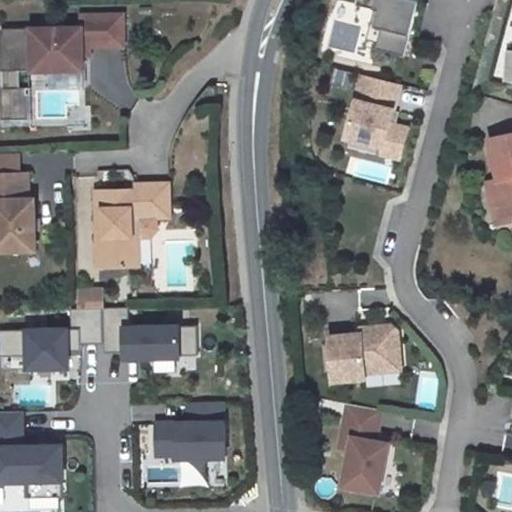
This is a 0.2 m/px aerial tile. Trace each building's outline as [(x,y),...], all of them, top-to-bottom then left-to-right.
[(395,0),(359,0),(356,13),(377,18),(373,35),(380,37),(375,58),(403,65),(417,8),(395,3),(395,0)] [(122,45),(121,15),(79,16),(79,28),(29,29),(30,72),(46,72),(80,71),(80,46),(122,45)] [(352,47),(356,24),(334,20),(330,43),(352,47)] [(30,72),(29,29),(0,29),(0,40),(2,120),(26,120),(26,90),(17,90),(17,72),(30,72)] [(346,86),(350,70),(332,66),(328,82),(346,86)] [(46,83),(81,82),(80,71),(46,72),(46,83)] [(399,92),(362,83),(346,145),(382,155),(381,162),(399,166),(407,136),(395,133),(389,132),(393,117),(399,92)] [(395,133),(398,118),(393,117),(389,132),(395,133)] [(511,135),(489,141),(499,181),(510,221),(511,220),(511,135)] [(22,154),(0,154),(0,174),(23,175),(22,154)] [(0,174),(0,251),(37,250),(36,201),(30,201),(30,175),(23,175),(0,174)] [(499,181),(486,185),(498,226),(510,221),(499,181)] [(138,190),(96,191),(97,221),(102,221),(102,236),(97,237),(98,268),(132,267),(132,243),(139,243),(138,221),(169,220),(168,184),(138,185),(138,190)] [(105,292),(79,293),(80,311),(106,310),(105,292)] [(132,308),(106,310),(107,346),(107,356),(126,356),(126,361),(202,359),(201,328),(132,330),(132,308)] [(74,331),(2,333),(3,360),(30,359),(30,373),(71,373),(71,353),(85,353),(85,347),(107,346),(106,310),(80,311),(74,311),(74,331)] [(363,339),(331,342),(335,386),(368,383),(368,377),(386,376),(385,369),(402,367),(399,335),(393,332),(370,334),(370,340),(363,340),(363,339)] [(432,407),(435,374),(419,373),(416,405),(432,407)] [(483,397),(483,445),(506,445),(506,397),(483,397)] [(190,423),(158,424),(159,459),(224,456),(221,402),(189,403),(190,423)] [(383,416),(349,409),(341,452),(352,454),(345,491),(381,498),(389,450),(368,446),(370,439),(378,440),(383,416)] [(25,415),(0,414),(0,488),(31,489),(32,500),(67,499),(65,448),(25,449),(25,415)]
